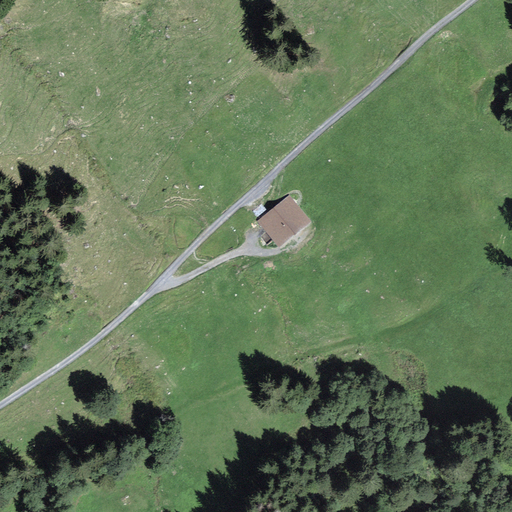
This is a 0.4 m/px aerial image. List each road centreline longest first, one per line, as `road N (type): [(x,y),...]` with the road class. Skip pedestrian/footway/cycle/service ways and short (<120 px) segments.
road 1 (track): [(0,406),(100,335),(472,0)]
road 2 (track): [(306,234),(282,250),(233,253),(155,284)]
